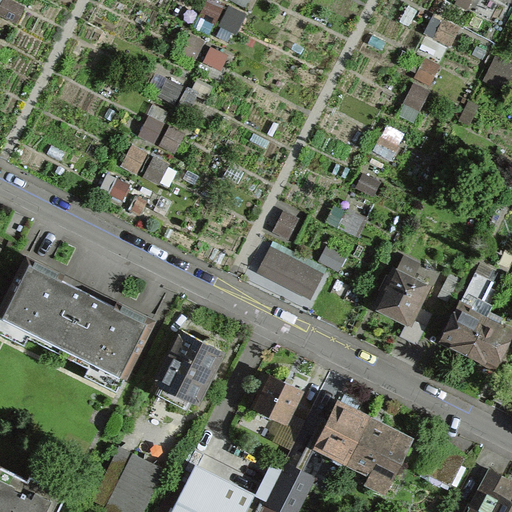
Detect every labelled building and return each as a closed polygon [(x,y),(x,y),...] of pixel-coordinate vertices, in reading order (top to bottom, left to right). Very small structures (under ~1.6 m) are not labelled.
[(59,268),(26,251),(0,302),(0,327),(21,337),(27,326),(60,342),(88,288),(57,273),(59,268)] [(116,385),(152,314),(118,297),(115,302),(88,288),(60,342),(92,358),(86,370),(116,385)] [(511,323),(453,298),(433,344),(498,372),(511,341),(511,323)] [(220,344),(178,324),(153,375),(159,377),(154,388),(179,400),(184,391),(194,397),(220,344)] [(268,371),(251,405),(286,422),(303,388),(268,371)] [(333,397),(311,445),(368,472),(363,483),(383,492),(410,433),(333,397)] [(443,442),(426,476),(448,487),(466,454),(443,442)] [(139,511),(163,467),(119,445),(93,497),(108,504),(104,511),(139,511)] [(195,462),(168,511),(242,511),(253,493),(195,462)] [(51,511),(63,489),(29,472),(26,477),(0,463),(0,511),(51,511)] [(511,478),(490,467),(465,511),(511,511),(511,498),(508,497),(511,489),(511,478)]
